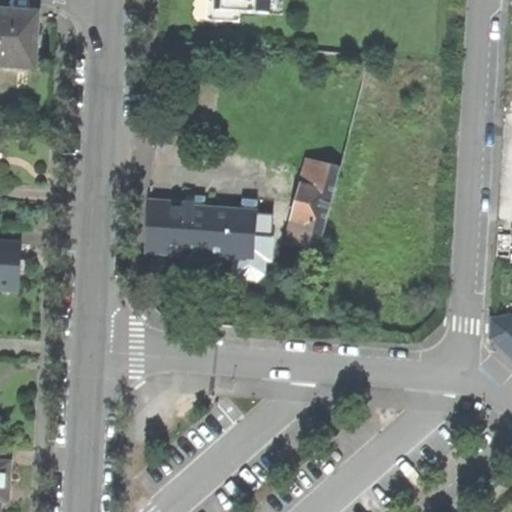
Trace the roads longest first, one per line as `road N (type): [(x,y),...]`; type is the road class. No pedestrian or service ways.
road 1 (residential): [(481,0),(464,325),(448,367),(408,375),(92,351)]
road 2 (residential): [(92,351),(109,0)]
road 3 (residential): [(83,511),(92,351)]
